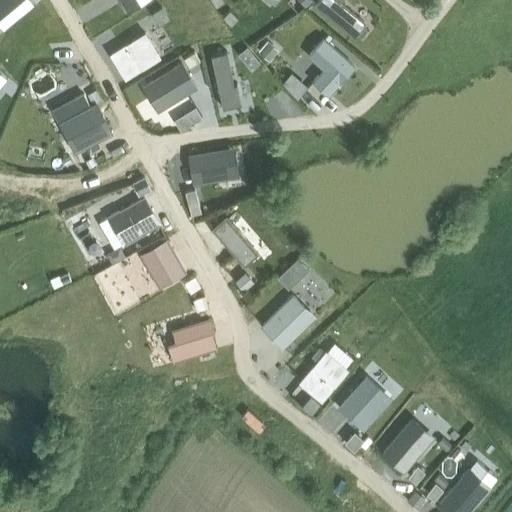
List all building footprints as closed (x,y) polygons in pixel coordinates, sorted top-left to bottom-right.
[(0,0),(0,15),(18,0),(0,0)] [(122,0),(128,10),(144,0),(122,0)] [(320,0),(316,5),(354,35),(356,32),(361,36),(367,29),(362,25),(365,22),(340,2),(340,0),(320,0)] [(162,7),(153,13),(160,23),(168,17),(162,7)] [(230,8),(222,15),(231,24),(239,17),(230,8)] [(145,32),(111,53),(126,76),(160,55),(145,32)] [(324,38),(309,54),(324,68),(313,80),(329,93),(354,65),(324,38)] [(268,40),(259,50),(269,58),(277,48),(268,40)] [(248,44),(238,52),(246,61),(255,54),(248,44)] [(227,50),(211,54),(223,107),(224,107),(224,105),(239,101),(236,84),(238,84),(237,82),(234,83),(233,77),(227,50)] [(195,51),(185,57),(190,65),(200,59),(195,51)] [(182,62),(147,83),(162,107),(196,86),(182,62)] [(14,83),(6,91),(12,97),(20,88),(14,83)] [(96,89),(87,94),(93,103),(102,98),(96,89)] [(96,102),(64,119),(79,148),(89,143),(97,139),(112,131),(96,102)] [(97,139),(89,143),(92,150),(101,146),(97,139)] [(234,175),(229,147),(189,154),(194,182),(234,175)] [(69,154),(62,158),(66,164),(72,161),(69,154)] [(92,156),(86,159),(89,166),(96,162),(92,156)] [(145,176),(134,182),(139,193),(150,187),(145,176)] [(221,190),(213,195),(220,208),(228,204),(221,190)] [(119,210),(108,216),(114,226),(115,225),(125,241),(159,221),(144,196),(119,211),(119,210)] [(257,253),(247,240),(247,237),(240,230),(238,230),(226,216),(212,227),(244,264),(257,253)] [(167,239),(142,254),(159,285),(185,270),(167,239)] [(245,272),(236,280),(244,289),(253,281),(245,272)] [(195,276),(185,282),(191,291),(200,286),(195,276)] [(204,295),(194,299),(197,310),(208,306),(204,295)] [(286,302),(263,324),(283,345),(312,317),(298,302),(298,300),(293,295),(291,295),(286,300),(286,302)] [(177,341),(170,344),(175,359),(215,347),(210,331),(214,330),(210,318),(174,329),(177,341)] [(318,360),(301,381),(322,398),(347,368),(346,367),(353,357),(335,342),(327,351),(326,350),(318,360)] [(364,378),(340,405),(363,427),(388,400),(364,378)] [(311,395),(303,405),(311,411),(319,402),(311,395)] [(409,419),(383,450),(404,469),(431,438),(409,419)] [(355,432),(346,441),(354,448),(363,439),(355,432)] [(443,436),(437,442),(446,450),(452,444),(443,436)] [(458,450),(452,457),(461,464),(467,458),(458,450)] [(466,470),(440,501),(452,511),(467,511),(488,488),(498,476),(476,458),(466,470)] [(418,465),(410,474),(416,479),(424,470),(418,465)] [(436,482),(428,491),(434,496),(442,487),(436,482)] [(416,491),(408,500),(417,507),(424,498),(416,491)]
